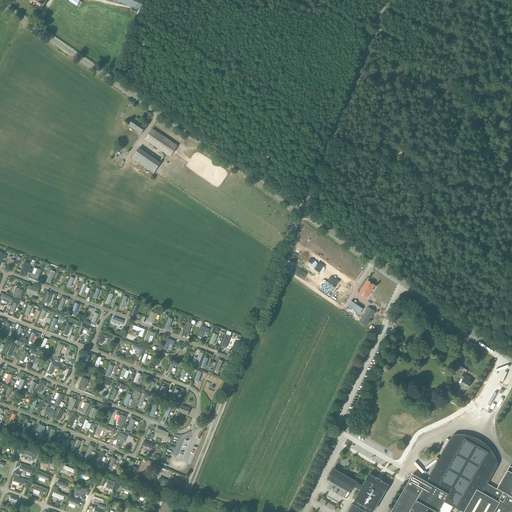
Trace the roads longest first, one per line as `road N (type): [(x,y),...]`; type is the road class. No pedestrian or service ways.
road 1 (tertiary): [(301,211),(0,0)]
road 2 (unclassified): [(178,511),(301,211)]
road 3 (tertiary): [(511,359),(301,211)]
